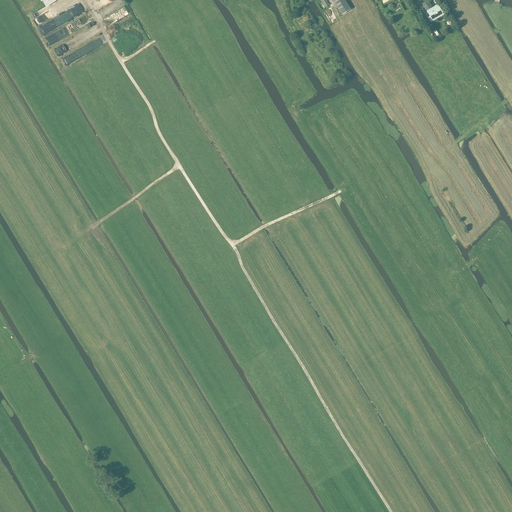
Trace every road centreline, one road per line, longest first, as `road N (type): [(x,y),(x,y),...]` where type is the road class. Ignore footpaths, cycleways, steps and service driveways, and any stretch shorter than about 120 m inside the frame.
road 1 (track): [(389,511),(103,32)]
road 2 (track): [(511,97),(456,142),(419,158),(339,19)]
road 3 (track): [(0,380),(79,511)]
road 4 (track): [(232,245),(339,191)]
